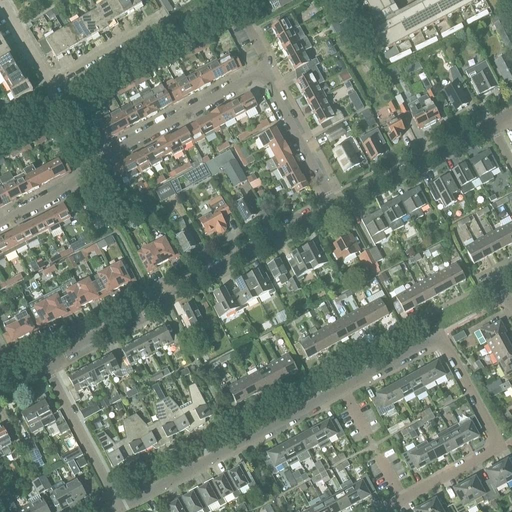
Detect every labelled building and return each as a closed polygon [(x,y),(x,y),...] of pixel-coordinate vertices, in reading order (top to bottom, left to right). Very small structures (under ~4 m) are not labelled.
[(115,0),(111,0),(106,3),(116,21),(124,16),(115,0)] [(127,0),(115,0),(124,16),(133,10),(127,0)] [(138,0),(127,0),(133,10),(142,5),(138,0)] [(165,10),(171,7),(166,0),(164,0),(161,2),(165,10)] [(292,0),(267,0),(273,11),(292,0)] [(387,0),(364,0),(374,18),(360,26),(363,32),(396,15),(399,13),(395,7),(392,8),(387,0)] [(429,0),(370,32),(381,53),(480,0),(429,0)] [(106,3),(97,9),(107,26),(116,21),(106,3)] [(351,9),(358,23),(361,21),(357,14),(359,13),(357,9),(355,10),(354,8),(351,9)] [(98,11),(90,16),(100,33),(108,29),(107,26),(97,9),(96,9),(98,11)] [(332,14),(337,22),(344,18),(340,10),(332,14)] [(486,11),(476,17),(478,20),(488,15),(486,11)] [(277,40),(299,28),(291,12),(279,18),(282,23),(271,29),(277,40)] [(495,18),(490,20),(493,26),(494,25),(496,25),(498,30),(497,31),(497,32),(508,52),(511,49),(511,36),(504,20),(501,14),(495,18)] [(100,33),(90,16),(81,21),(92,38),(100,33)] [(476,17),(466,22),(468,26),(478,20),(476,17)] [(81,21),(72,26),(83,44),(92,38),(81,21)] [(348,21),(339,25),(342,32),(352,28),(348,21)] [(461,25),(451,30),(453,33),(463,28),(461,25)] [(83,44),(72,26),(64,31),(74,48),(83,44)] [(299,28),(277,40),(283,50),(300,41),(306,38),(305,36),(300,35),(295,36),(292,32),(299,28)] [(451,30),(441,35),(443,39),(453,33),(451,30)] [(74,48),(64,31),(55,36),(66,53),(74,48)] [(66,53),(55,36),(46,42),(45,40),(38,44),(46,56),(52,52),(56,59),(66,53)] [(436,38),(425,43),(427,47),(438,42),(436,38)] [(303,47),(300,41),(283,50),(289,61),(304,53),(301,48),(303,47)] [(425,43),(415,48),(417,52),(427,47),(425,43)] [(0,63),(12,56),(7,48),(0,51),(0,63)] [(410,51),(400,55),(402,59),(411,54),(410,51)] [(306,57),(304,53),(289,61),(294,72),(305,66),(308,71),(316,67),(319,65),(316,60),(311,62),(308,56),(306,57)] [(234,55),(218,63),(225,76),(231,73),(232,73),(237,71),(236,70),(241,67),(234,55)] [(400,55),(389,60),(391,64),(402,59),(400,55)] [(0,74),(17,65),(12,56),(0,63),(0,74)] [(175,57),(164,63),(166,68),(177,62),(176,60),(175,57)] [(511,65),(508,58),(495,64),(506,85),(507,84),(509,85),(511,83),(511,65)] [(225,76),(218,63),(217,60),(206,66),(214,82),(225,76)] [(403,68),(407,75),(416,70),(421,68),(417,61),(413,63),(403,68)] [(491,93),(490,92),(499,87),(485,62),(465,73),(479,99),(491,93)] [(17,65),(0,74),(0,75),(5,84),(22,73),(17,65)] [(214,82),(206,66),(195,72),(197,75),(204,88),(211,85),(210,84),(214,82)] [(316,67),(308,71),(304,73),(307,78),(296,83),(302,94),(324,83),(316,67)] [(454,86),(444,92),(455,112),(468,105),(460,91),(466,88),(459,75),(455,67),(450,70),(454,86)] [(345,82),(351,79),(347,71),(341,75),(345,82)] [(22,73),(5,84),(10,92),(27,82),(22,73)] [(185,77),(193,93),(197,91),(198,92),(204,88),(197,75),(192,77),(190,73),(185,76),(185,77)] [(143,77),(146,82),(152,79),(149,74),(143,77)] [(185,77),(174,83),(183,99),(193,93),(185,77)] [(427,79),(422,82),(427,93),(431,101),(437,97),(433,89),(432,90),(427,79)] [(173,81),(162,87),(172,105),(172,106),(183,100),(183,99),(174,83),(173,81)] [(10,92),(5,95),(12,108),(30,97),(28,94),(33,91),(27,82),(10,92)] [(133,83),(122,89),(125,93),(135,88),(133,83)] [(324,83),(302,94),(308,105),(325,96),(322,90),(319,91),(317,87),(324,83)] [(172,105),(162,87),(151,93),(152,94),(161,110),(171,105),(172,106),(172,105)] [(161,110),(149,89),(139,94),(142,100),(151,117),(157,114),(157,113),(161,110)] [(239,102),(246,114),(257,108),(249,95),(244,97),(245,98),(239,102)] [(400,95),(395,98),(403,115),(409,112),(400,95)] [(328,101),(325,96),(308,105),(313,115),(329,107),(326,103),(328,101)] [(416,97),(407,102),(409,105),(408,106),(412,115),(411,116),(419,131),(423,129),(425,129),(431,126),(418,101),(416,97)] [(444,108),(448,106),(443,97),(439,100),(444,108)] [(151,117),(142,100),(131,106),(140,122),(144,119),(145,120),(151,117)] [(418,101),(431,126),(436,123),(436,122),(440,120),(432,104),(432,105),(430,101),(425,104),(423,101),(420,100),(418,101)] [(239,102),(228,107),(235,120),(246,114),(239,102)] [(395,102),(388,105),(392,114),(399,110),(395,102)] [(357,113),(364,109),(361,103),(354,107),(357,113)] [(131,106),(121,112),(129,127),(140,122),(131,106)] [(223,109),(217,112),(224,125),(235,120),(228,107),(224,110),(223,109)] [(329,107),(313,115),(319,126),(330,121),(333,126),(344,120),(341,114),(336,117),(333,111),(331,112),(329,107)] [(362,114),(365,121),(368,119),(372,117),(369,110),(362,114)] [(129,127),(121,112),(110,118),(119,135),(130,129),(129,127)] [(211,116),(207,119),(214,131),(215,133),(216,134),(222,132),(220,128),(224,125),(217,112),(211,115),(211,116)] [(119,135),(110,118),(98,124),(97,122),(93,124),(103,144),(119,135)] [(207,119),(197,124),(204,139),(215,133),(214,131),(207,119)] [(261,123),(262,125),(253,129),(255,133),(256,133),(270,126),(266,120),(261,123)] [(398,140),(401,138),(399,133),(404,130),(399,120),(387,127),(390,133),(388,134),(389,136),(393,143),(394,144),(395,144),(397,144),(398,143),(398,141),(398,140)] [(340,125),(341,126),(325,135),(329,143),(345,135),(343,131),(349,128),(346,122),(340,125)] [(204,139),(197,124),(196,123),(185,129),(193,145),(204,139)] [(185,130),(175,136),(182,148),(192,143),(193,145),(185,129),(185,130)] [(255,133),(253,129),(243,135),(245,139),(251,136),(255,133)] [(269,147),(281,141),(275,130),(258,139),(264,150),(269,147)] [(365,137),(367,140),(369,143),(363,146),(371,161),(373,160),(375,161),(378,159),(378,158),(384,155),(373,133),(365,137)] [(173,157),(183,152),(182,148),(175,136),(170,138),(164,141),(171,154),(173,157)] [(161,160),(171,154),(164,141),(157,144),(158,145),(154,147),(162,162),(161,160)] [(281,141),(269,147),(274,158),(288,151),(284,144),(283,145),(281,141)] [(359,165),(348,144),(333,152),(344,173),(359,165)] [(24,148),(26,152),(27,153),(32,150),(30,145),(24,148)] [(241,162),(246,160),(238,146),(234,148),(241,162)] [(162,162),(154,147),(143,153),(151,168),(162,162)] [(489,150),(470,161),(470,162),(479,179),(478,179),(482,186),(494,180),(490,173),(498,169),(498,170),(499,169),(489,150)] [(15,158),(11,151),(1,156),(3,160),(11,156),(13,159),(15,158)] [(288,151),(274,158),(271,159),(277,170),(280,168),(293,162),(290,157),(291,157),(288,151)] [(247,182),(230,152),(206,165),(213,178),(225,171),(235,189),(247,182)] [(136,156),(132,158),(141,175),(152,169),(151,168),(143,153),(137,157),(136,156)] [(65,175),(65,174),(70,171),(61,154),(55,157),(57,162),(47,167),(53,180),(60,177),(60,178),(65,175)] [(141,175),(132,158),(127,161),(127,162),(116,168),(122,178),(126,176),(129,181),(141,175)] [(470,162),(470,161),(450,171),(451,172),(450,172),(461,192),(460,192),(463,196),(482,186),(478,179),(479,179),(470,162)] [(293,162),(280,168),(277,170),(282,180),(283,180),(286,179),(298,172),(293,162)] [(192,167),(189,163),(179,169),(181,173),(192,167)] [(193,187),(211,177),(205,165),(183,177),(193,187)] [(181,173),(179,169),(177,166),(172,169),(176,176),(181,173)] [(43,185),(36,173),(33,167),(23,172),(24,175),(33,192),(39,189),(38,188),(43,185)] [(47,167),(36,173),(43,185),(53,180),(47,167)] [(451,172),(450,171),(451,174),(432,184),(436,193),(432,195),(436,203),(440,200),(445,209),(457,202),(453,196),(460,192),(461,192),(450,172),(451,172)] [(286,179),(283,180),(289,192),(294,189),(296,194),(307,188),(304,184),(305,183),(303,178),(302,179),(298,172),(286,179)] [(24,175),(13,180),(21,196),(26,194),(26,195),(33,192),(24,175)] [(178,179),(171,183),(177,195),(182,192),(178,179)] [(262,185),(259,179),(254,182),(250,184),(253,190),(257,188),(262,185)] [(21,196),(13,180),(4,185),(6,189),(5,189),(4,189),(11,202),(21,196)] [(134,191),(137,197),(149,190),(146,183),(143,185),(142,182),(136,186),(134,191)] [(170,184),(155,191),(162,203),(176,195),(170,184)] [(3,187),(0,189),(0,208),(11,203),(11,202),(4,189),(5,189),(3,187)] [(408,216),(412,223),(423,217),(420,210),(428,205),(428,206),(429,206),(419,187),(399,198),(400,199),(408,216)] [(510,202),(511,204),(511,203),(511,195),(501,201),(503,205),(510,202)] [(151,203),(150,203),(147,196),(142,198),(146,205),(152,216),(155,214),(151,207),(153,206),(151,203)] [(256,216),(252,209),(254,209),(253,208),(247,198),(236,204),(245,222),(247,221),(249,221),(251,220),(252,218),(256,216)] [(400,199),(399,198),(379,208),(381,211),(390,228),(390,229),(392,233),(404,227),(400,220),(408,216),(400,199)] [(222,218),(230,214),(223,201),(210,208),(213,213),(200,221),(208,235),(216,231),(218,233),(220,234),(222,234),(224,233),(225,231),(226,229),(225,227),(224,226),(225,225),(222,218)] [(59,210),(52,213),(59,226),(70,220),(69,218),(74,216),(68,205),(64,208),(63,207),(58,209),(59,210)] [(381,211),(361,221),(374,246),(386,240),(382,233),(390,229),(390,228),(381,211)] [(61,230),(59,226),(52,213),(41,219),(48,232),(50,235),(51,235),(61,230)] [(48,232),(41,219),(30,225),(38,241),(38,240),(37,237),(48,232)] [(184,231),(187,229),(182,219),(174,223),(177,229),(182,227),(184,231)] [(511,223),(503,228),(511,245),(511,244),(511,223)] [(23,227),(18,230),(27,246),(38,241),(30,225),(24,228),(23,227)] [(511,245),(503,228),(493,233),(502,250),(511,245)] [(27,246),(18,230),(13,232),(14,233),(7,237),(15,252),(27,246)] [(190,251),(191,250),(196,247),(193,241),(193,240),(188,230),(182,234),(183,236),(177,239),(185,253),(186,252),(188,253),(190,251)] [(493,233),(484,238),(493,255),(502,250),(493,233)] [(7,237),(0,240),(0,249),(4,258),(15,252),(7,237)] [(104,240),(108,248),(115,244),(111,237),(104,240)] [(338,261),(341,260),(342,262),(359,253),(350,237),(333,245),(336,252),(334,253),(338,261)] [(484,238),(474,244),(483,260),(493,255),(484,238)] [(71,249),(73,254),(92,244),(90,239),(71,249)] [(165,239),(153,245),(163,264),(168,261),(168,260),(173,258),(174,260),(180,257),(174,246),(170,248),(165,239)] [(302,250),(313,271),(323,266),(325,269),(331,266),(323,252),(318,255),(313,244),(306,248),(302,250)] [(483,260),(474,244),(465,249),(474,265),(483,260)] [(97,257),(102,255),(96,245),(81,253),(84,259),(86,263),(89,262),(87,258),(89,257),(87,255),(94,251),(97,257)] [(163,264),(153,245),(138,253),(148,273),(154,270),(153,268),(157,266),(163,264)] [(369,251),(376,264),(377,263),(383,260),(376,248),(369,251)] [(71,249),(60,255),(62,259),(73,254),(71,249)] [(296,278),(298,282),(304,279),(303,277),(313,271),(302,250),(298,252),(291,255),(297,266),(291,268),(296,278)] [(369,251),(361,255),(359,260),(365,270),(364,271),(367,279),(373,276),(381,272),(377,263),(376,264),(369,251)] [(73,258),(76,265),(84,260),(81,253),(73,258)] [(45,268),(42,260),(36,263),(37,266),(40,271),(45,268)] [(288,281),(285,275),(287,274),(280,261),(268,267),(275,281),(278,279),(281,285),(288,281)] [(121,265),(109,271),(119,289),(124,286),(128,283),(129,285),(135,282),(130,272),(125,274),(121,265)] [(446,271),(455,287),(465,281),(456,265),(446,271)] [(109,271),(93,279),(104,299),(109,296),(108,294),(113,291),(113,292),(119,289),(109,271)] [(455,287),(446,271),(436,276),(445,293),(455,287)] [(258,272),(246,278),(258,299),(268,294),(270,296),(275,293),(268,280),(263,283),(258,272)] [(385,273),(378,277),(382,284),(389,280),(385,273)] [(436,276),(426,281),(435,298),(445,293),(436,276)] [(15,278),(4,283),(6,288),(17,282),(15,278)] [(258,299),(246,278),(235,284),(241,294),(235,297),(242,311),(248,308),(247,305),(258,299)] [(298,282),(296,278),(289,281),(295,293),(302,289),(298,282)] [(93,279),(78,287),(87,305),(92,302),(97,300),(98,302),(104,299),(93,279)] [(435,298),(426,281),(416,287),(425,303),(435,298)] [(24,282),(17,285),(20,290),(21,293),(28,289),(24,282)] [(78,287),(62,295),(72,315),(78,312),(77,310),(81,308),(87,305),(78,287)] [(362,292),(359,287),(349,293),(351,297),(362,292)] [(416,287),(406,292),(415,309),(425,303),(416,287)] [(242,311),(235,297),(230,300),(224,290),(213,296),(219,307),(214,310),(214,309),(213,309),(219,320),(235,311),(237,314),(242,311)] [(415,309),(406,292),(395,298),(404,315),(415,309)] [(72,315),(62,295),(46,303),(55,322),(61,319),(61,318),(65,316),(66,318),(72,315)] [(369,306),(378,322),(388,316),(379,300),(369,306)] [(46,303),(30,311),(40,331),(46,328),(45,326),(50,324),(55,322),(46,303)] [(201,318),(193,304),(182,310),(190,324),(193,329),(203,324),(200,318),(201,318)] [(369,306),(359,311),(368,328),(378,322),(369,306)] [(40,331),(30,311),(14,319),(24,338),(29,335),(33,332),(34,334),(40,331)] [(359,311),(349,316),(358,333),(368,328),(359,311)] [(312,319),(309,314),(299,319),(301,323),(308,320),(309,321),(312,319)] [(358,333),(349,316),(339,322),(348,338),(358,333)] [(24,338),(14,319),(3,325),(8,335),(3,337),(8,348),(14,345),(13,343),(18,340),(18,341),(24,338)] [(339,322),(329,327),(338,344),(348,338),(339,322)] [(500,323),(490,328),(488,326),(475,333),(482,345),(486,343),(487,344),(503,335),(506,334),(500,323)] [(216,341),(209,326),(205,328),(204,327),(194,332),(202,348),(216,341)] [(329,327),(319,333),(328,349),(338,344),(329,327)] [(165,328),(154,334),(162,349),(166,346),(168,348),(172,346),(174,345),(176,350),(182,347),(176,336),(171,339),(165,328)] [(328,349),(319,333),(309,338),(318,355),(328,349)] [(452,339),(455,344),(466,338),(463,333),(452,339)] [(154,334),(144,339),(152,356),(158,353),(158,351),(162,349),(154,334)] [(275,344),(272,338),(270,334),(265,337),(267,341),(270,347),(275,344)] [(503,335),(487,344),(492,354),(509,345),(503,335)] [(318,355),(309,338),(299,344),(308,360),(318,355)] [(144,339),(133,345),(141,360),(145,357),(147,359),(150,357),(152,356),(144,339)] [(123,364),(128,375),(134,372),(131,367),(137,364),(136,362),(141,360),(133,345),(122,350),(128,361),(123,364)] [(511,351),(509,345),(492,354),(498,364),(511,356),(511,351)] [(101,361),(109,377),(113,374),(115,376),(121,373),(123,378),(128,375),(123,364),(118,366),(112,356),(101,361)] [(288,356),(278,362),(287,378),(297,373),(288,356)] [(511,356),(498,364),(505,378),(511,373),(511,356)] [(109,377),(101,361),(90,367),(99,384),(105,381),(105,379),(109,377)] [(287,378),(278,362),(268,367),(277,384),(287,378)] [(427,368),(435,383),(445,377),(447,381),(453,378),(446,365),(441,368),(438,362),(427,368)] [(94,387),(99,384),(90,367),(80,373),(88,388),(92,385),(94,387)] [(268,367),(258,373),(267,389),(277,384),(268,367)] [(427,368),(416,374),(426,392),(427,392),(425,388),(435,383),(427,368)] [(160,373),(163,378),(170,374),(167,369),(160,373)] [(190,375),(187,370),(178,375),(181,380),(190,375)] [(88,388),(80,373),(69,378),(74,389),(69,392),(75,403),(80,400),(78,395),(84,392),(83,390),(88,388)] [(163,378),(160,373),(150,378),(153,384),(163,378)] [(258,373),(248,378),(257,395),(267,389),(258,373)] [(426,392),(416,374),(406,380),(414,394),(416,398),(426,392)] [(248,378),(238,384),(247,400),(257,395),(248,378)] [(414,394),(406,380),(395,386),(403,400),(414,394)] [(487,394),(498,388),(495,383),(484,389),(487,394)] [(501,394),(501,393),(511,388),(509,383),(498,388),(487,394),(491,400),(501,394)] [(247,400),(238,384),(228,389),(237,406),(247,400)] [(158,385),(154,387),(179,434),(189,429),(191,432),(197,429),(186,409),(181,411),(169,399),(166,400),(158,385)] [(186,409),(197,429),(203,426),(201,423),(212,417),(195,385),(188,389),(191,406),(186,409)] [(403,400),(395,386),(385,391),(393,406),(403,400)] [(179,434),(154,387),(152,387),(161,403),(155,406),(158,423),(153,426),(164,447),(170,444),(168,440),(179,434)] [(377,398),(372,401),(381,417),(395,410),(393,406),(385,391),(376,396),(377,398)] [(109,403),(111,406),(121,400),(118,394),(115,395),(116,397),(112,399),(113,402),(109,403)] [(109,403),(108,400),(101,404),(104,409),(111,406),(109,403)] [(39,406),(33,409),(43,428),(55,422),(49,409),(47,405),(45,403),(44,403),(43,402),(38,404),(39,406)] [(90,407),(80,412),(84,420),(100,411),(96,404),(90,407)] [(43,428),(33,409),(21,415),(31,435),(43,428)] [(164,447),(153,426),(148,429),(136,416),(129,420),(146,452),(156,446),(158,450),(164,447)] [(474,417),(459,425),(458,425),(468,444),(479,438),(476,433),(481,430),(474,417)] [(95,432),(100,430),(96,423),(100,420),(98,418),(90,422),(95,432)] [(126,440),(120,443),(131,464),(137,461),(135,457),(146,452),(129,420),(122,423),(126,440)] [(329,422),(320,426),(328,441),(336,436),(338,440),(345,437),(337,422),(331,425),(329,422)] [(387,430),(390,435),(405,427),(402,422),(387,430)] [(468,444),(458,425),(447,431),(450,435),(458,450),(468,444)] [(0,447),(5,457),(11,454),(8,448),(12,446),(11,445),(15,443),(13,437),(9,439),(2,426),(0,427),(0,447)] [(328,441),(320,426),(310,432),(318,447),(328,441)] [(318,447),(310,432),(299,438),(307,452),(318,447)] [(131,464),(120,443),(115,446),(103,433),(96,437),(112,469),(123,463),(125,467),(131,464)] [(401,439),(398,434),(392,438),(395,443),(401,439)] [(458,450),(450,435),(439,441),(447,455),(458,450)] [(435,443),(429,447),(436,461),(447,455),(439,441),(437,437),(433,439),(435,443)] [(299,438),(289,444),(299,463),(300,464),(310,458),(307,452),(299,438)] [(33,441),(25,445),(34,463),(41,459),(42,458),(33,441)] [(426,443),(416,448),(426,467),(436,461),(429,447),(426,443)] [(289,444),(278,449),(288,468),(289,469),(299,463),(289,444)] [(426,467),(416,448),(401,456),(409,471),(415,468),(417,472),(426,467)] [(288,468),(278,449),(267,455),(270,460),(265,463),(272,476),(284,470),(288,468)] [(80,450),(61,460),(64,466),(83,455),(80,450)] [(87,466),(83,459),(76,463),(80,470),(87,466)] [(496,465),(506,485),(511,481),(511,469),(508,461),(502,464),(498,464),(496,465)] [(80,474),(73,462),(67,465),(74,478),(80,474)] [(347,462),(341,465),(344,470),(345,469),(346,472),(351,469),(347,462)] [(21,472),(16,463),(10,467),(14,476),(15,475),(21,486),(26,483),(20,473),(21,472)] [(228,472),(241,497),(242,497),(239,492),(248,487),(251,492),(257,489),(243,464),(237,467),(238,469),(229,474),(228,472)] [(506,485),(496,465),(495,465),(493,466),(491,470),(486,473),(492,484),(487,487),(494,501),(500,498),(496,490),(506,485)] [(323,467),(317,470),(320,476),(325,473),(323,467)] [(320,476),(317,470),(311,473),(314,478),(314,479),(320,476)] [(241,497),(228,472),(222,475),(223,478),(214,482),(213,480),(226,505),(224,500),(233,495),(235,500),(241,497)] [(324,482),(329,479),(325,473),(320,476),(322,480),(323,480),(324,482)] [(295,480),(298,485),(309,479),(306,474),(295,480)] [(354,487),(361,502),(370,497),(368,494),(374,490),(366,475),(359,479),(362,483),(354,487)] [(45,477),(38,480),(45,493),(52,489),(45,477)] [(12,494),(4,478),(0,480),(0,495),(2,499),(12,494)] [(494,501),(487,487),(481,490),(475,479),(470,482),(466,482),(464,482),(463,482),(474,502),(481,498),(484,504),(487,502),(489,504),(494,501)] [(45,493),(38,480),(31,484),(38,497),(45,493)] [(214,511),(226,505),(213,480),(206,484),(208,486),(199,491),(198,489),(197,489),(209,511),(214,511)] [(77,481),(65,488),(74,505),(86,498),(77,481)] [(467,511),(477,507),(474,502),(463,482),(463,483),(461,484),(459,487),(454,490),(460,502),(454,504),(458,511),(467,511)] [(349,490),(343,493),(351,508),(361,502),(354,487),(351,484),(347,486),(349,490)] [(59,506),(62,511),(74,505),(65,488),(53,495),(53,496),(50,498),(55,507),(59,506)] [(209,511),(197,489),(191,492),(192,494),(183,499),(182,497),(190,511),(201,511),(202,511),(209,511)] [(324,494),(328,501),(322,505),(325,511),(339,511),(333,499),(328,492),(324,494)] [(342,511),(351,508),(343,493),(333,499),(339,511),(342,511)] [(3,500),(9,511),(10,511),(16,509),(9,497),(3,500)] [(190,511),(182,497),(176,500),(177,503),(168,508),(169,511),(190,511)] [(425,504),(424,504),(428,511),(449,511),(447,508),(442,511),(436,500),(430,503),(426,503),(425,504)] [(30,507),(32,511),(48,511),(42,501),(30,507)]
